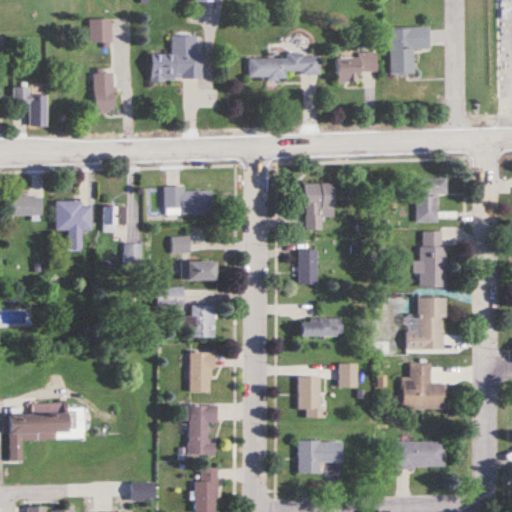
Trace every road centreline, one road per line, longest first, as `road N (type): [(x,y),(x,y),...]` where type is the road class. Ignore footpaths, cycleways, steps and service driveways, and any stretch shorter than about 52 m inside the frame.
road 1 (residential): [(258,504),(438,505),(482,496),(493,436),(487,136)]
road 2 (tertiary): [(0,151),(511,134)]
road 3 (residential): [(257,511),(256,142)]
